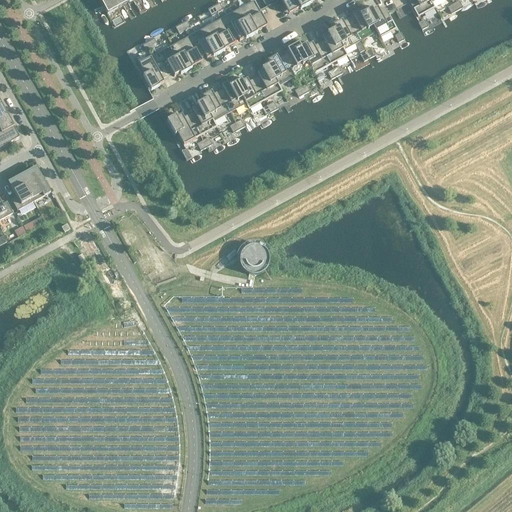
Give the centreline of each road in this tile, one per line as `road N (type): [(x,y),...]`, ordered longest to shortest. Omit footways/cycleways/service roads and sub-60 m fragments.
road 1 (residential): [(93,138),(346,0)]
road 2 (residential): [(39,148),(69,204),(82,210),(111,196),(117,183),(93,138)]
road 3 (residential): [(93,138),(26,14)]
